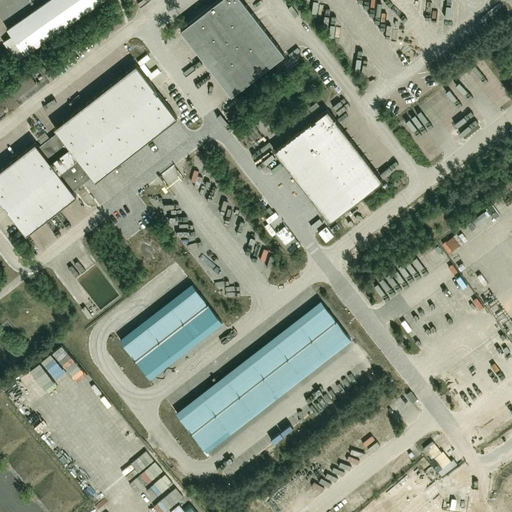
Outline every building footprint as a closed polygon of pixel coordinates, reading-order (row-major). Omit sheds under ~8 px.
[(17,60),(25,55),(102,0),(47,0),(7,28),(11,35),(3,41),(17,60)] [(242,0),(217,0),(180,29),(231,95),(284,54),(242,0)] [(155,88),(136,64),(54,127),(58,131),(57,132),(51,137),(49,138),(39,146),(35,142),(0,169),(0,199),(4,205),(5,205),(5,204),(8,209),(7,209),(26,234),(76,195),(73,190),(92,176),(95,180),(177,117),(158,92),(157,93),(154,89),(155,88)] [(310,122),(274,150),(330,221),(382,180),(327,109),(315,119),(316,120),(311,123),(310,122)] [(238,110),(234,113),(239,121),(244,117),(238,110)] [(339,227),(337,224),(330,229),(333,233),(339,227)] [(127,339),(158,378),(228,323),(197,284),(127,339)] [(182,412),(213,451),(356,339),(325,300),(182,412)] [(417,399),(411,390),(406,394),(413,402),(417,399)] [(441,467),(434,458),(430,461),(438,470),(441,467)] [(457,463),(453,458),(441,467),(438,470),(441,475),(457,463)] [(196,511),(189,503),(178,511),(196,511)]
